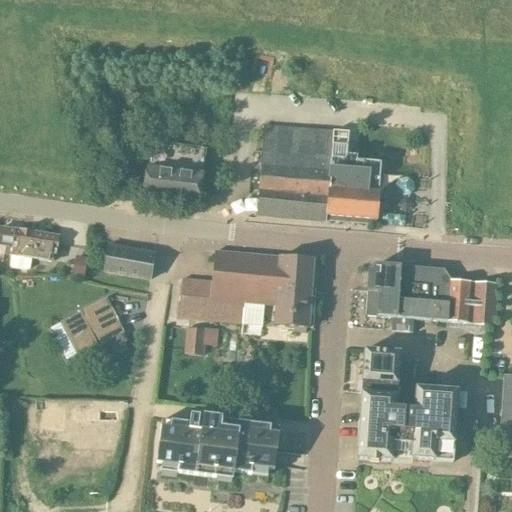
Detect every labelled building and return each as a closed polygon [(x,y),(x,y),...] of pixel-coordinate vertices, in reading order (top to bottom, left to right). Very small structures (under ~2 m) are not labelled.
[(257,217),(278,218),(311,221),(326,216),(377,220),(381,163),(356,161),(357,157),(347,156),(349,133),(264,127),(257,217)] [(202,176),(200,175),(200,171),(203,171),(206,150),(151,142),(148,163),(150,163),(149,168),(147,168),(143,196),(198,204),(202,176)] [(413,198),(425,199),(426,175),(414,174),(413,198)] [(54,263),(58,238),(1,229),(0,234),(0,245),(12,247),(11,256),(54,263)] [(150,281),(154,255),(108,247),(104,273),(150,281)] [(262,326),(264,305),(265,285),(280,286),(280,280),(312,282),(314,261),(279,258),(279,259),(214,254),(211,283),(181,280),(178,319),(262,326)] [(71,274),(83,277),(88,258),(76,255),(71,274)] [(442,272),(383,267),(373,267),(369,271),(365,317),(494,327),(497,286),(450,283),(442,272)] [(308,330),(312,282),(280,280),(280,286),(265,285),(264,305),(275,306),(274,327),(308,330)] [(80,291),(81,285),(71,283),(69,289),(80,291)] [(77,357),(122,333),(105,301),(60,325),(77,357)] [(186,330),(184,356),(203,357),(204,346),(212,347),(212,346),(217,347),(218,331),(204,329),(204,331),(186,330)] [(389,463),(388,464),(411,465),(411,461),(452,463),(457,393),(415,390),(413,411),(396,410),(399,354),(364,351),(361,395),(356,461),(389,463)] [(511,379),(505,379),(500,452),(511,452),(511,379)] [(85,450),(106,451),(107,410),(31,407),(30,437),(55,438),(54,449),(73,450),(74,438),(85,439),(85,450)] [(274,471),(275,467),(280,429),(222,421),(222,419),(198,416),(198,418),(191,417),(190,425),(162,421),(156,464),(162,464),(161,472),(233,481),(234,473),(268,478),(269,470),(274,471)]
